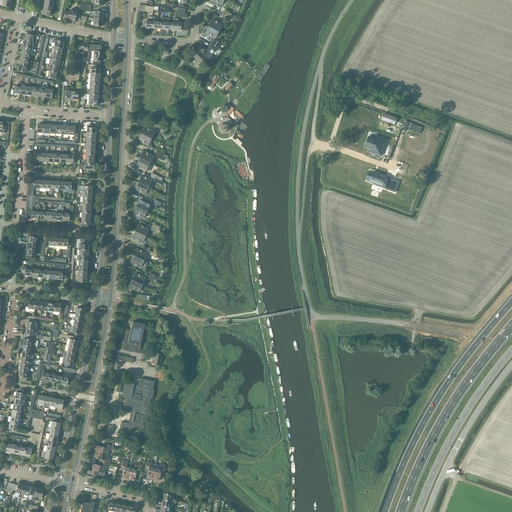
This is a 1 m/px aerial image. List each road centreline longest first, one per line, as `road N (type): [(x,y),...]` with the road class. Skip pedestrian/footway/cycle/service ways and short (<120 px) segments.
road 1 (track): [(182,313),(208,370),(176,423),(214,460),(257,462),(281,440),(263,339)]
road 2 (unclassified): [(312,321),(298,250),(298,168),(322,54),(350,0)]
road 3 (tertiary): [(110,299),(126,39)]
road 4 (trunk): [(511,301),(437,398),(385,511)]
road 5 (trunk): [(400,511),(444,415),(511,325)]
road 6 (tertiary): [(71,484),(110,299)]
road 7 (tertiary): [(98,297),(59,481)]
road 8 (tertiary): [(110,116),(98,297)]
road 9 (unclassified): [(511,364),(467,428),(427,511)]
road 10 (track): [(211,320),(257,311),(246,198)]
